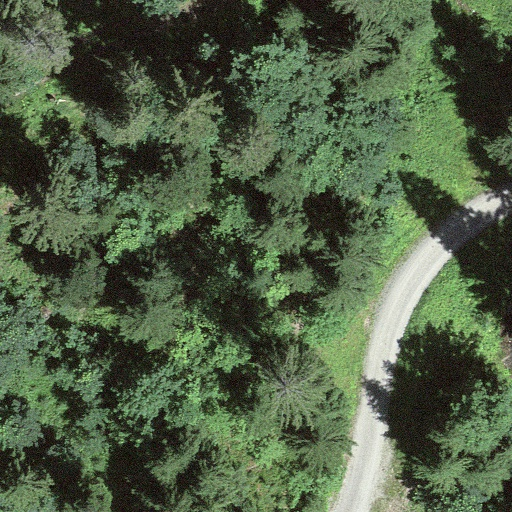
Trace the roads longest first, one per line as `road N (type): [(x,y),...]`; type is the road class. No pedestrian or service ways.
road 1 (track): [(376,511),(392,331),(455,232),(511,207)]
road 2 (track): [(0,92),(206,0)]
